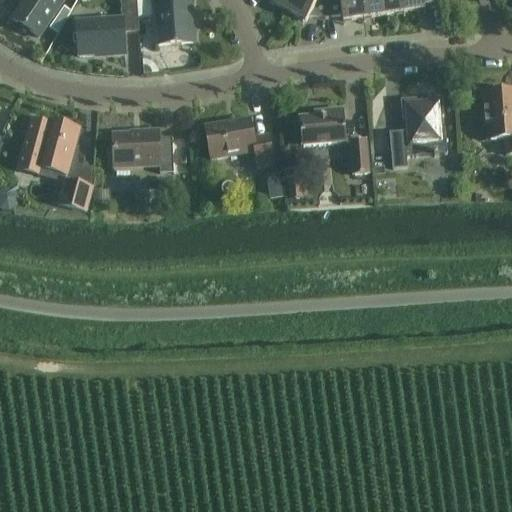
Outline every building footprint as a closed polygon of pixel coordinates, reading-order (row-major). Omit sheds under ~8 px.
[(63,4),(56,0),(26,0),(12,21),(38,39),(63,4)] [(137,18),(136,1),(136,0),(120,0),(122,21),(76,25),(78,59),(107,57),(107,59),(125,57),(124,35),(138,34),(137,18)] [(191,0),(136,0),(136,1),(137,18),(154,17),(156,49),(194,46),(191,0)] [(287,14),(295,0),(270,0),(269,3),(287,14)] [(295,0),(287,14),(305,24),(308,19),(325,20),(329,0),(295,0)] [(363,21),(360,0),(329,0),(325,20),(342,18),(343,24),(363,21)] [(384,18),(381,0),(360,0),(363,21),(384,18)] [(401,0),(381,0),(384,18),(404,15),(401,0)] [(401,0),(404,15),(425,12),(424,6),(435,4),(434,0),(401,0)] [(482,143),(490,142),(490,143),(505,141),(506,157),(511,156),(511,93),(481,96),(484,131),(481,131),(482,143)] [(389,135),(392,172),(407,170),(407,160),(447,157),(445,131),(442,131),(441,119),(444,118),(442,99),(427,100),(427,102),(416,103),(416,101),(401,102),(402,122),(405,121),(406,134),(389,135)] [(326,119),(299,121),(302,149),(346,145),(343,112),(325,114),(326,119)] [(368,122),(372,147),(382,145),(378,120),(368,122)] [(32,122),(22,157),(18,172),(38,177),(40,170),(67,177),(79,132),(48,123),(47,126),(32,122)] [(229,126),(205,130),(211,162),(254,154),(257,171),(273,168),(268,138),(253,141),(250,123),(229,127),(229,126)] [(114,171),(132,170),(132,165),(159,164),(160,176),(173,175),(172,140),(158,141),(158,134),(142,135),(142,137),(113,138),(114,171)] [(350,144),(353,178),(369,176),(366,142),(350,144)] [(279,175),(265,177),(267,189),(281,187),(279,175)] [(299,178),(286,180),(288,201),(301,200),(299,178)] [(64,183),(58,207),(86,214),(92,190),(64,183)] [(182,185),(175,203),(186,207),(193,189),(182,185)] [(0,193),(0,211),(9,213),(16,208),(18,199),(13,192),(4,190),(0,193)]
